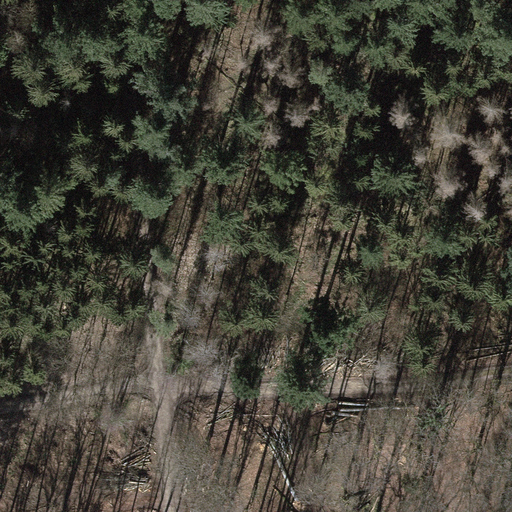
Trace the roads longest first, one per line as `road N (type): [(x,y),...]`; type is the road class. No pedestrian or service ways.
road 1 (track): [(0,401),(161,372),(195,395),(511,377)]
road 2 (track): [(115,0),(161,372),(165,511)]
